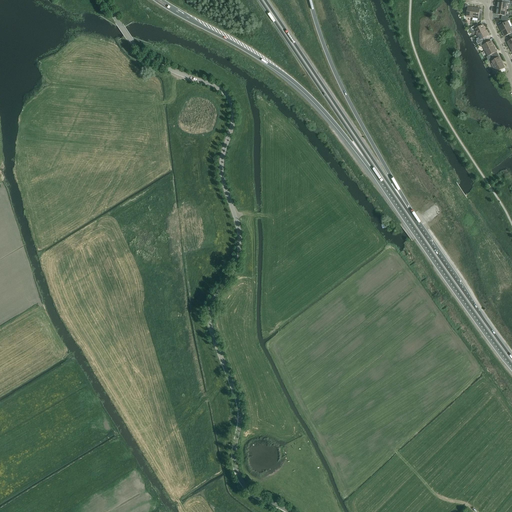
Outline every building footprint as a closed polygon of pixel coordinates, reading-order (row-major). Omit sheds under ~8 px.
[(496,8),(506,10),(507,4),(509,4),(509,1),(503,0),(502,3),(497,2),(496,8)] [(472,18),(474,8),(468,7),(468,5),(465,5),(464,11),(467,12),(466,17),(472,18)] [(474,8),(472,18),(478,19),(478,21),(481,21),(482,14),(479,14),(480,9),(474,8)] [(506,10),(496,8),(496,14),(502,15),(501,20),(508,18),(508,16),(505,16),(506,10)] [(508,18),(501,20),(503,24),(499,26),(501,31),(510,27),(507,21),(509,20),(508,18)] [(477,35),(486,30),(483,25),(478,27),(477,25),(471,28),(472,30),(474,29),(477,35)] [(511,30),(510,27),(501,31),(504,37),(509,35),(510,37),(511,36),(511,30)] [(489,36),(486,30),(477,35),(480,40),(478,41),(479,44),(485,41),(484,38),(489,36)] [(487,43),(485,41),(479,44),(481,46),(482,46),(485,51),(494,46),(491,41),(487,43)] [(494,46),(485,51),(488,56),(486,57),(487,60),(494,57),(492,54),(497,52),(494,46)] [(494,57),(487,60),(489,62),(490,62),(493,67),(502,62),(499,57),(495,59),(494,57)] [(502,62),(493,67),(496,72),(494,73),(496,76),(502,73),(501,70),(505,68),(502,62)]
